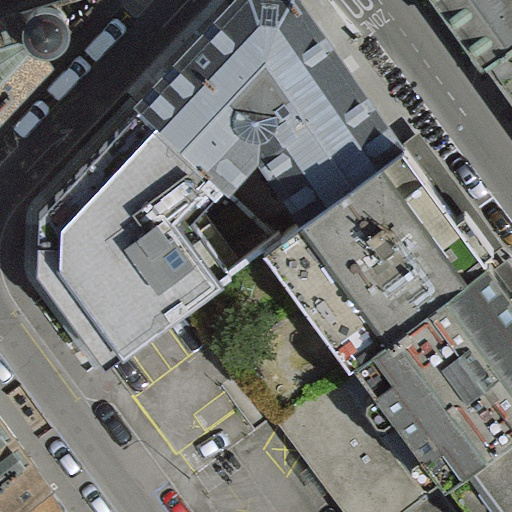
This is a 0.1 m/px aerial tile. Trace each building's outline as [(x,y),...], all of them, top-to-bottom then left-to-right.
[(66,0),(41,8),(0,20),(0,110),(63,41),(103,0),(66,0)] [(298,0),(241,0),(143,104),(212,168),(225,181),(262,144),(300,200),(311,213),(400,146),(298,0)] [(511,0),(441,0),(487,63),(511,45),(511,0)] [(511,45),(487,63),(511,97),(511,45)] [(212,168),(143,104),(40,206),(38,265),(53,288),(38,300),(93,372),(223,272),(220,267),(177,206),(212,168)] [(404,142),(400,146),(311,213),(281,233),(249,257),(334,374),(364,352),(490,257),(404,142)] [(300,200),(268,222),(281,233),(311,213),(300,200)] [(334,374),(249,257),(203,291),(193,298),(280,414),(334,374)] [(511,287),(490,257),(364,352),(453,476),(511,431),(511,287)] [(348,511),(404,511),(453,476),(364,352),(334,374),(280,414),(277,416),(348,511)] [(0,511),(12,511),(50,485),(0,415),(0,511)] [(511,511),(511,431),(453,476),(480,511),(511,511)] [(480,511),(453,476),(404,511),(480,511)] [(70,511),(50,485),(12,511),(70,511)]
